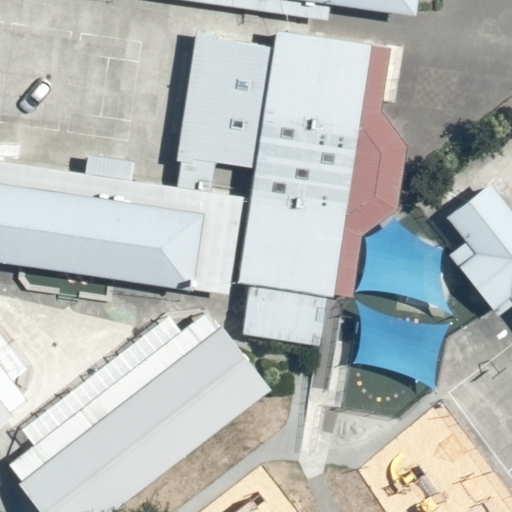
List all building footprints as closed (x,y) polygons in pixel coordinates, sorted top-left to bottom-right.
[(413,0),(328,0),(412,11),(413,0)] [(374,56),(271,43),(241,286),(344,299),(374,56)] [(511,239),(468,180),(421,214),(506,330),(511,325),(511,239)] [(202,211),(0,182),(0,263),(190,291),(202,211)] [(112,511),(269,391),(219,326),(16,483),(38,511),(112,511)] [(0,421),(17,409),(0,386),(0,421)]
